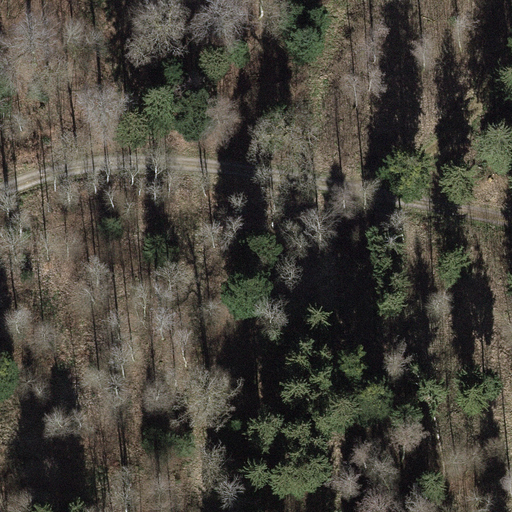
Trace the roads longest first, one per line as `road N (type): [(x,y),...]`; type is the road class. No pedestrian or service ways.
road 1 (track): [(0,190),(104,160),(185,161),(366,190),(458,134),(511,58)]
road 2 (track): [(511,219),(366,190)]
